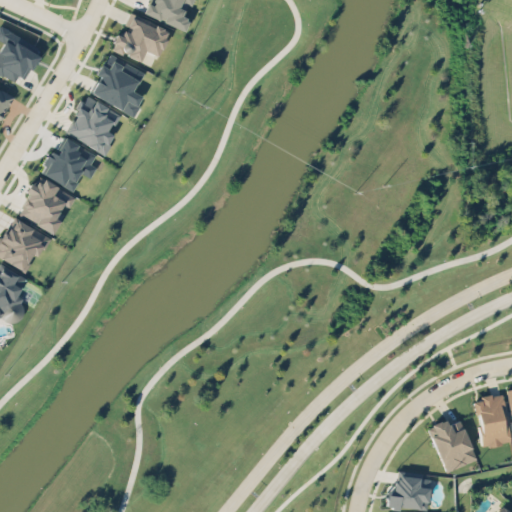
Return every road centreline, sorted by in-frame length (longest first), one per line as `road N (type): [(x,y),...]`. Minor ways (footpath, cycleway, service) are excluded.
road 1 (tertiary): [(511,271),(372,352),(307,412),(222,511)]
road 2 (tertiary): [(251,511),(323,427),(386,370),(511,296)]
road 3 (residential): [(511,360),(464,374),(405,415),(371,461),(355,511)]
road 4 (residential): [(97,0),(0,169)]
